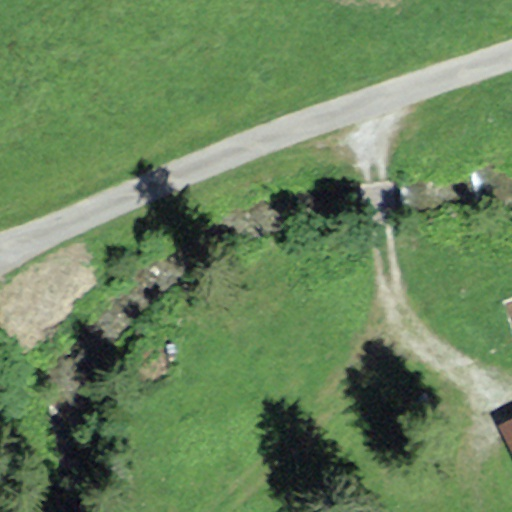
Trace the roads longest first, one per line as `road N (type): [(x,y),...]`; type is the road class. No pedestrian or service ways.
road 1 (unclassified): [(0,257),(306,124),(511,55)]
road 2 (track): [(211,511),(367,371),(388,267),(371,103)]
